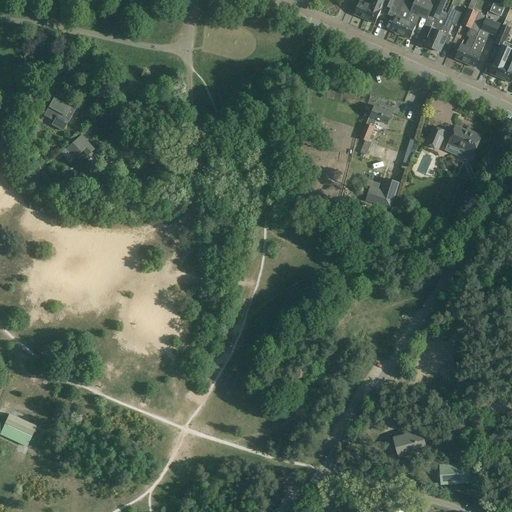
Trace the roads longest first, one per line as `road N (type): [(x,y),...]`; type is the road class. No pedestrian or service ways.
road 1 (residential): [(299,511),(511,175)]
road 2 (tertiary): [(511,109),(259,0)]
road 3 (residential): [(192,0),(188,52),(0,20)]
